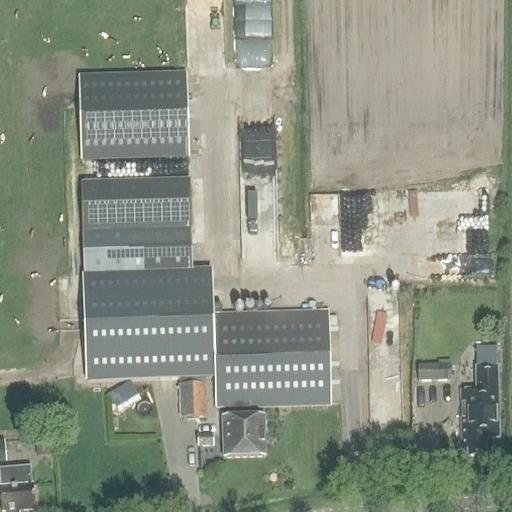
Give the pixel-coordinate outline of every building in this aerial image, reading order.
[(189,160),(186,75),(77,78),(80,163),(189,160)] [(81,185),(83,274),(191,271),(191,269),(189,182),(81,185)] [(339,221),(339,195),(312,194),(312,220),(339,221)] [(251,249),(271,249),(271,207),(252,207),(251,249)] [(179,380),(180,418),(206,417),(205,384),(195,384),(195,379),(214,378),(215,409),(228,408),(228,419),(223,419),(224,459),(264,458),(263,418),(250,418),(250,408),(330,406),(327,313),(213,316),(212,287),(211,269),(191,269),(191,271),(83,274),(86,383),(123,381),(179,380)] [(417,383),(450,383),(449,365),(416,366),(417,383)] [(459,389),(461,451),(467,451),(467,457),(485,457),(485,439),(499,438),(497,365),(474,366),(475,388),(459,389)] [(130,382),(107,392),(116,412),(139,401),(130,382)] [(197,436),(197,448),(213,448),(212,436),(197,436)] [(29,469),(15,470),(0,471),(0,486),(0,490),(0,489),(0,511),(34,511),(32,486),(31,486),(29,469)]
